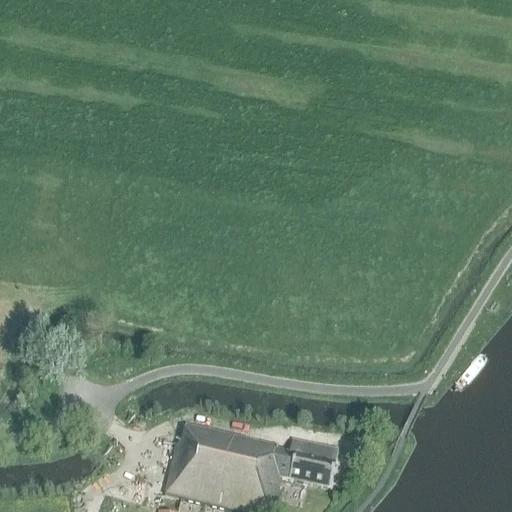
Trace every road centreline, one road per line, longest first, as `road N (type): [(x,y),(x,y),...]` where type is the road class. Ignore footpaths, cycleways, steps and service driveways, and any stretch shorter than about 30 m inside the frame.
road 1 (unclassified): [(511,252),(425,387),(349,391),(185,369),(129,385)]
road 2 (unclassified): [(0,440),(56,429),(129,385)]
